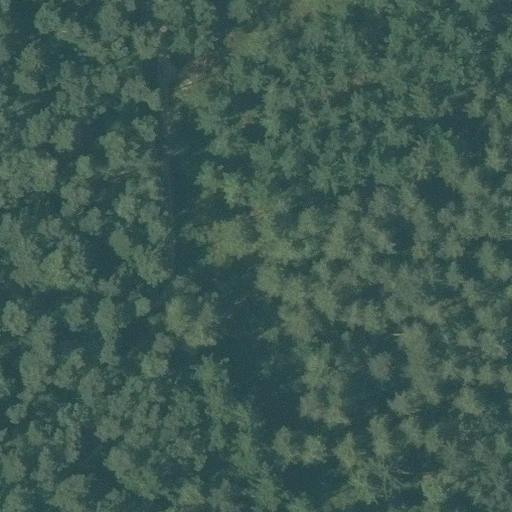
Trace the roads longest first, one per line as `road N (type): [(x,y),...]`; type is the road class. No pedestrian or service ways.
road 1 (track): [(180,511),(166,0)]
road 2 (track): [(180,499),(443,434),(511,432)]
